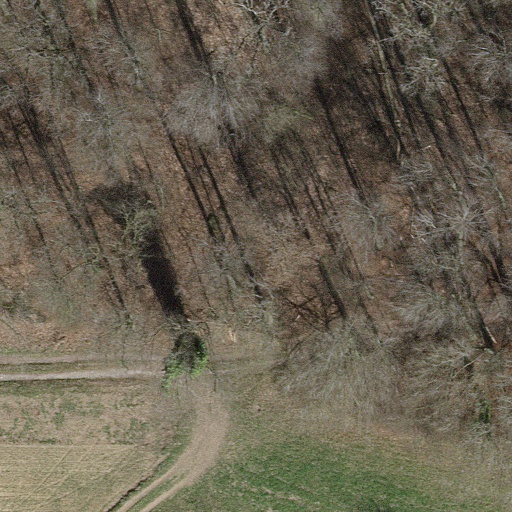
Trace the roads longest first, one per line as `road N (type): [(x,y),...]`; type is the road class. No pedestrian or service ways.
road 1 (track): [(511,323),(253,389),(0,374)]
road 2 (track): [(161,511),(289,383),(253,389)]
